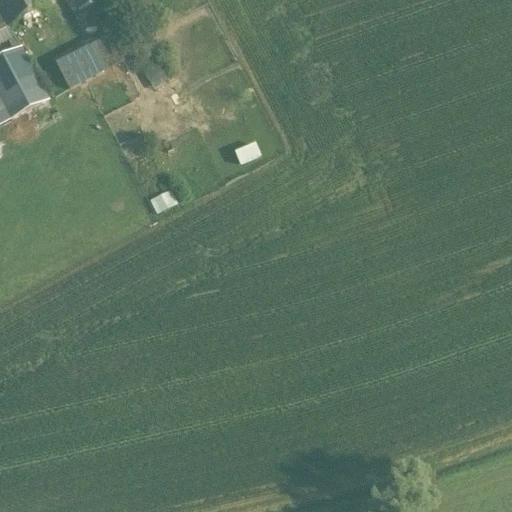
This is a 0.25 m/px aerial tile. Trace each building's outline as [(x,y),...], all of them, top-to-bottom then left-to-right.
[(0,0),(0,18),(6,30),(45,10),(40,0),(0,0)] [(63,0),(76,24),(107,8),(102,0),(63,0)] [(69,94),(124,66),(108,35),(53,63),(69,94)] [(0,104),(10,124),(49,104),(22,52),(0,63),(0,104)] [(242,168),(264,159),(259,146),(237,154),(242,168)] [(173,192),(151,203),(158,217),(180,206),(173,192)]
